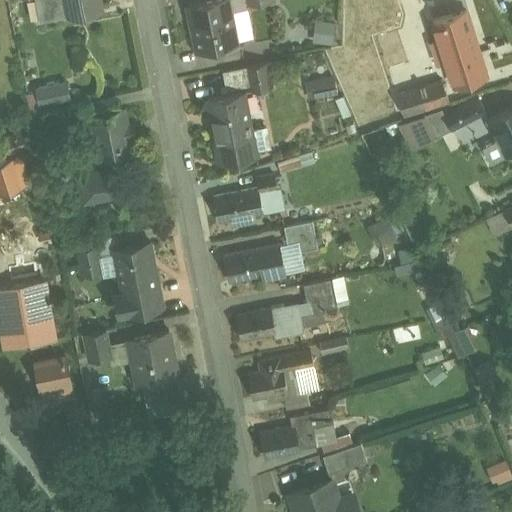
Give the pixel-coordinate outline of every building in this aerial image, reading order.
[(40,0),(45,20),(70,15),(70,16),(102,9),(100,0),(40,0)] [(209,0),(189,4),(198,50),(237,42),(228,0),(209,0)] [(453,3),(455,12),(465,10),(463,0),(436,0),(437,5),(453,3)] [(467,10),(434,21),(455,84),(487,74),(467,10)] [(340,43),(341,21),(319,20),(319,43),(340,43)] [(276,60),(267,62),(270,77),(279,76),(276,60)] [(69,62),(39,68),(43,86),(73,80),(69,62)] [(267,62),(248,65),(250,77),(252,90),(272,86),(270,77),(267,62)] [(248,65),(223,70),(226,83),(250,77),(248,65)] [(389,67),(355,78),(371,126),(450,101),(443,79),(397,94),(389,67)] [(334,76),(313,81),(316,97),(338,93),(334,76)] [(228,94),(208,98),(216,141),(218,141),(218,142),(253,135),(253,134),(245,92),(252,90),(250,77),(226,83),(228,94)] [(442,108),(425,115),(436,136),(486,111),(478,96),(445,113),(442,108)] [(511,106),(489,118),(502,144),(506,142),(511,154),(511,106)] [(125,109),(91,116),(100,160),(115,154),(133,151),(125,109)] [(253,135),(218,142),(218,141),(216,141),(220,162),(259,155),(254,134),(253,134),(253,135)] [(20,154),(0,160),(0,192),(29,183),(20,154)] [(299,155),(278,161),(281,172),(302,166),(299,155)] [(103,169),(79,174),(79,176),(81,186),(105,183),(103,169)] [(259,187),(215,196),(219,220),(233,217),(234,224),(254,220),(252,213),(273,209),(269,190),(278,188),(275,174),(257,177),(259,187)] [(79,176),(68,178),(72,201),(84,199),(81,186),(79,176)] [(105,183),(81,186),(84,199),(84,200),(108,195),(105,183)] [(511,223),(505,209),(491,216),(498,232),(511,226),(511,223)] [(372,225),(381,244),(410,230),(401,211),(372,225)] [(312,228),(300,230),(303,245),(315,242),(312,228)] [(300,230),(269,236),(271,246),(274,262),(282,261),(280,249),(289,247),(291,255),(304,253),(303,245),(300,230)] [(152,241),(115,248),(124,292),(124,293),(159,286),(154,260),(155,260),(152,241)] [(98,244),(79,248),(82,262),(101,258),(98,244)] [(419,244),(400,249),(406,275),(425,270),(419,244)] [(271,246),(227,255),(231,279),(264,272),(262,265),(274,262),(271,246)] [(101,258),(82,262),(84,275),(103,271),(101,258)] [(333,278),(304,283),(308,301),(320,298),(336,295),(333,278)] [(45,280),(0,287),(0,308),(7,346),(55,338),(45,280)] [(159,286),(124,293),(124,292),(117,293),(120,313),(162,305),(159,286)] [(336,295),(320,298),(322,308),(338,305),(336,295)] [(299,301),(238,314),(243,338),(275,332),(276,337),(305,331),(299,301)] [(106,328),(85,332),(85,333),(88,346),(109,342),(106,328)] [(169,329),(129,338),(138,384),(148,382),(171,377),(179,375),(169,329)] [(88,346),(85,333),(82,334),(88,361),(91,360),(88,346)] [(347,336),(322,342),(324,352),(349,346),(347,336)] [(109,342),(88,346),(91,360),(112,356),(109,342)] [(312,350),(259,360),(261,370),(250,372),(255,397),(268,395),(269,400),(285,397),(301,393),(301,392),(297,375),(291,370),(315,365),(312,350)] [(67,357),(36,363),(43,402),(75,396),(67,357)] [(489,362),(480,367),(488,383),(497,378),(489,362)] [(171,377),(148,382),(155,416),(178,411),(171,377)] [(308,390),(301,392),(301,393),(285,397),(287,408),(311,403),(308,390)] [(85,405),(67,409),(72,432),(90,429),(85,405)] [(332,407),(305,413),(308,427),(314,426),(334,422),(332,407)] [(293,425),(262,432),(266,456),(300,449),(300,448),(317,444),(314,426),(308,427),(305,413),(291,415),(293,425)] [(459,417),(433,418),(434,433),(460,432),(459,417)] [(340,436),(321,442),(325,453),(343,447),(340,436)] [(511,458),(492,465),(498,483),(511,478),(511,458)] [(333,479),(291,493),(297,511),(360,511),(358,505),(343,509),(333,479)]
